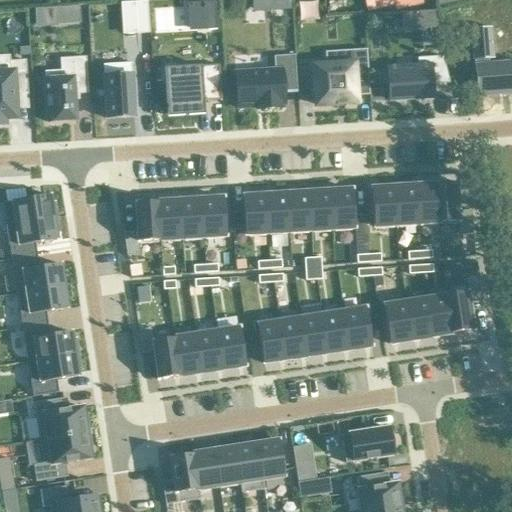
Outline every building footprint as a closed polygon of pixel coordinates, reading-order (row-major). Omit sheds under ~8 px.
[(290,0),(276,0),(278,10),(291,10),(290,0)] [(137,35),(149,34),(147,2),(135,3),(137,35)] [(195,4),(196,30),(208,29),(208,31),(217,30),(215,2),(195,4)] [(491,28),(471,29),(473,61),(480,61),(480,65),(473,65),(476,97),(511,94),(511,62),(488,64),(488,60),(493,60),(491,28)] [(352,65),(313,67),(316,106),(337,105),(337,107),(344,106),(344,104),(356,104),(355,92),(369,91),(366,50),(351,51),(352,65)] [(274,71),(235,73),(238,109),(256,108),(256,110),(282,108),(282,106),(284,106),(284,94),(297,93),(295,56),(273,57),(274,71)] [(387,68),(389,102),(433,99),(432,81),(449,80),(442,57),(417,59),(417,66),(387,68)] [(60,71),(44,73),(48,123),(76,121),(74,91),(88,90),(86,58),(60,60),(60,71)] [(10,72),(0,72),(0,126),(5,126),(5,121),(17,120),(15,95),(27,94),(25,61),(9,62),(10,72)] [(131,64),(103,66),(106,119),(134,118),(131,64)] [(176,69),(164,69),(167,118),(204,116),(203,102),(221,101),(219,66),(176,69)] [(459,184),(437,185),(439,224),(462,222),(462,236),(474,235),(473,211),(461,212),(459,184)] [(437,185),(415,187),(418,225),(439,224),(437,185)] [(415,187),(394,188),(396,227),(418,225),(415,187)] [(394,188),(371,190),(374,228),(396,227),(394,188)] [(352,191),(330,192),(332,231),(355,229),(356,256),(368,256),(366,217),(354,217),(352,191)] [(330,192),(308,194),(311,232),(332,231),(330,192)] [(308,194),(287,195),(289,233),(311,232),(308,194)] [(287,195),(265,196),(267,235),(289,233),(287,195)] [(50,196),(2,204),(6,226),(57,218),(55,204),(51,204),(50,196)] [(265,196),(243,198),(245,236),(267,235),(265,196)] [(223,199),(201,200),(203,239),(226,237),(223,199)] [(201,200),(179,202),(182,240),(203,239),(201,200)] [(179,202),(158,203),(160,241),(182,240),(179,202)] [(158,203),(135,205),(137,232),(123,233),(127,257),(139,256),(138,243),(160,241),(158,203)] [(57,218),(6,226),(11,261),(37,257),(35,245),(57,241),(55,233),(59,233),(57,218)] [(419,252),(407,253),(408,261),(420,260),(419,252)] [(431,252),(419,252),(420,260),(432,259),(431,252)] [(380,255),(368,256),(369,263),(381,263),(380,255)] [(368,256),(356,256),(357,264),(369,263),(368,256)] [(37,257),(11,261),(13,274),(23,273),(26,292),(16,294),(17,295),(64,288),(60,265),(39,269),(37,257)] [(321,258),(312,259),(313,270),(321,269),(321,258)] [(312,259),(304,259),(305,270),(313,270),(312,259)] [(281,261),(269,262),(270,270),(282,269),(281,261)] [(269,262),(257,263),(258,271),(270,270),(269,262)] [(217,265),(205,266),(206,274),(218,273),(217,265)] [(432,265),(420,266),(421,274),(433,273),(432,265)] [(205,266),(193,267),(194,275),(206,274),(205,266)] [(420,266),(408,267),(409,275),(421,274),(420,266)] [(174,268),(162,269),(163,277),(175,276),(174,268)] [(321,269),(313,270),(314,281),(322,280),(321,269)] [(369,269),(357,270),(358,278),(370,277),(369,269)] [(381,269),(369,269),(370,277),(382,277),(381,269)] [(313,270),(305,270),(306,281),(314,281),(313,270)] [(282,275),(270,276),(271,284),(283,283),(282,275)] [(270,276),(258,277),(259,285),(271,284),(270,276)] [(471,293),(448,297),(454,335),(476,331),(472,304),(484,302),(480,278),(468,280),(471,293)] [(218,279),(206,280),(207,288),(219,287),(218,279)] [(206,280),(194,281),(195,289),(207,288),(206,280)] [(175,282),(163,283),(163,291),(175,290),(175,282)] [(64,288),(17,295),(22,329),(48,325),(46,313),(67,310),(64,288)] [(148,288),(137,290),(138,304),(150,303),(148,288)] [(448,297),(427,300),(433,338),(454,335),(448,297)] [(427,300),(406,303),(412,341),(433,338),(427,300)] [(406,303),(383,307),(389,345),(412,341),(406,303)] [(366,310),(343,313),(349,351),(371,348),(366,310)] [(343,313),(322,316),(328,354),(349,351),(343,313)] [(322,316),(301,320),(307,358),(328,354),(322,316)] [(301,320),(279,323),(285,361),(307,358),(301,320)] [(279,323),(257,326),(263,364),(285,361),(279,323)] [(48,325),(22,329),(27,363),(78,355),(76,340),(72,341),(71,333),(50,336),(48,325)] [(150,329),(138,331),(142,355),(154,353),(158,381),(180,377),(174,339),(152,343),(150,329)] [(239,329),(217,333),(223,371),(245,367),(239,329)] [(217,333),(196,336),(202,374),(223,371),(217,333)] [(196,336),(174,339),(180,377),(202,374),(196,336)] [(78,355),(27,363),(33,398),(59,393),(57,381),(78,378),(77,370),(81,369),(78,355)] [(33,404),(39,441),(90,434),(87,417),(84,417),(83,408),(69,411),(67,399),(33,404)] [(388,428),(341,436),(345,464),(365,461),(377,459),(393,456),(388,428)] [(90,434),(39,441),(43,465),(33,466),(36,482),(67,478),(65,464),(91,460),(89,451),(92,451),(90,434)] [(279,442),(256,445),(262,481),(263,481),(284,477),(279,442)] [(256,445),(235,448),(241,484),(240,484),(241,494),(264,490),(263,481),(262,481),(256,445)] [(235,448),(214,452),(219,487),(240,484),(241,484),(235,448)] [(214,452),(192,455),(198,491),(199,491),(219,487),(214,452)] [(192,455),(170,458),(173,480),(162,482),(165,506),(200,500),(199,491),(198,491),(192,455)] [(360,511),(391,511),(401,511),(397,485),(389,486),(387,473),(356,478),(360,511)] [(49,508),(50,511),(98,511),(96,498),(67,502),(65,487),(39,491),(42,509),(49,508)]
